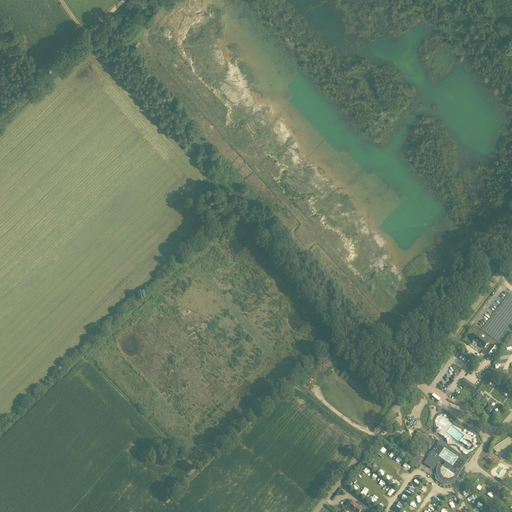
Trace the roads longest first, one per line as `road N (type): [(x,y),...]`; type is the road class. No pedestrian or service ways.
road 1 (unclassified): [(315,511),(511,257)]
road 2 (track): [(0,119),(124,0)]
